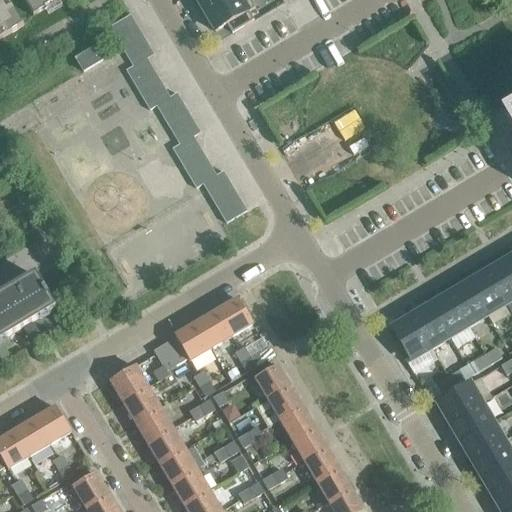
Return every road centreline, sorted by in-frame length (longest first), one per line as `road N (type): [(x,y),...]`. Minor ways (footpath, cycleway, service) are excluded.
road 1 (residential): [(468,511),(328,280)]
road 2 (residential): [(304,240),(78,373)]
road 3 (residential): [(328,280),(511,174)]
road 4 (residential): [(386,0),(218,96)]
road 5 (residential): [(304,240),(218,96)]
road 6 (residential): [(163,511),(78,373)]
